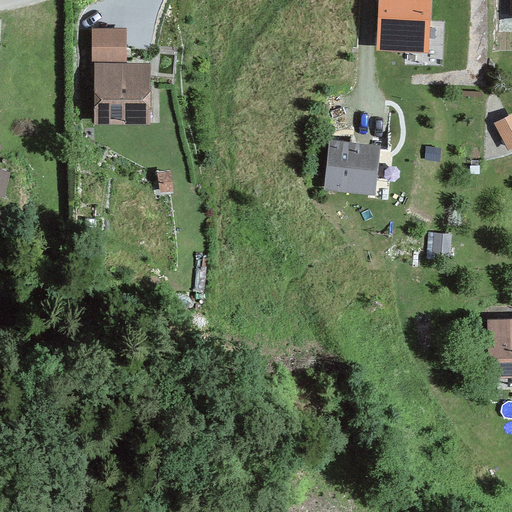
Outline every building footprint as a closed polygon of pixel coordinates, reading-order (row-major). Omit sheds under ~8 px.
[(381,0),(380,47),(426,48),(427,0),(381,0)] [(511,0),(502,0),(503,18),(511,18),(511,0)] [(129,24),(88,26),(93,122),(157,119),(154,59),(131,61),(129,24)] [(511,118),(495,128),(506,151),(511,148),(511,118)] [(385,143),(331,139),(327,186),(381,190),(385,143)] [(453,235),(436,236),(434,256),(452,260),(453,235)] [(511,316),(490,317),(489,376),(511,376),(511,316)]
